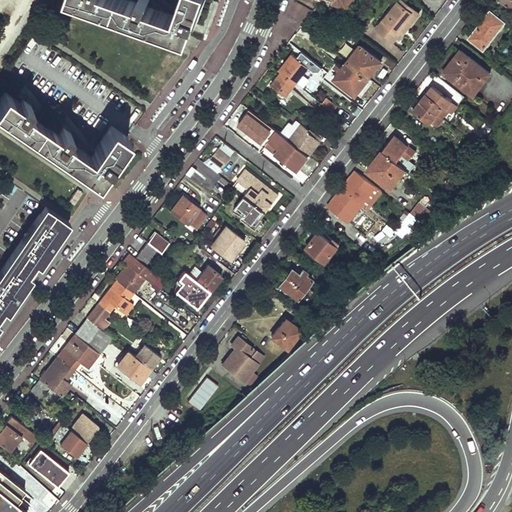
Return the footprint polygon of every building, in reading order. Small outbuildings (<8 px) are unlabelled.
[(80,0),(189,39),(195,22),(196,24),(205,0),(182,0),(177,16),(149,6),(151,1),(156,3),(157,0),(139,0),(139,2),(132,0),(80,0)] [(313,0),(331,0),(334,1),(333,4),(342,7),(341,11),(351,14),(355,0),(311,0),(314,1),(313,0)] [(419,14),(402,0),(400,0),(377,28),(394,41),(402,31),(405,33),(419,14)] [(511,0),(501,0),(511,8),(511,0)] [(470,38),(485,49),(506,22),(491,11),(470,38)] [(370,22),(359,14),(352,28),(361,35),(370,22)] [(342,30),(358,43),(363,37),(361,35),(352,28),(347,24),(342,30)] [(349,62),(369,78),(382,62),(362,45),(349,62)] [(445,72),(475,95),(492,73),(462,50),(445,72)] [(283,73),(297,84),(310,68),(293,55),(281,72),(283,73)] [(336,77),(357,94),(369,78),(349,62),(336,77)] [(273,84),(288,96),(297,84),(283,73),(273,84)] [(453,101),(434,86),(421,101),(444,119),(451,111),(447,108),(453,101)] [(58,133),(27,111),(31,105),(23,99),(21,102),(5,91),(0,98),(0,113),(80,170),(91,156),(67,140),(71,135),(74,138),(82,130),(63,120),(59,126),(61,128),(58,133)] [(322,103),(334,112),(338,106),(327,98),(322,103)] [(438,126),(444,119),(421,101),(415,109),(430,122),(433,121),(438,126)] [(298,170),(309,156),(290,141),(270,124),(269,124),(258,138),(267,145),(271,141),(280,148),(276,153),(298,170)] [(290,141),(309,156),(321,141),(309,131),(310,130),(303,124),(290,141)] [(128,138),(112,126),(91,156),(106,167),(128,138)] [(310,130),(309,131),(321,141),(322,139),(310,130)] [(383,151),(397,161),(407,169),(409,167),(399,159),(403,154),(411,160),(417,153),(395,135),(383,151)] [(484,144),(476,138),(473,142),(481,148),(484,144)] [(267,145),(276,153),(280,148),(271,141),(267,145)] [(223,167),(231,158),(219,149),(211,158),(223,167)] [(368,169),(392,188),(407,169),(397,161),(383,151),(368,169)] [(106,167),(91,156),(80,170),(96,180),(106,167)] [(462,172),(450,162),(445,169),(457,178),(462,172)] [(266,211),(267,212),(279,196),(271,190),(268,194),(263,190),(266,186),(245,170),(237,180),(250,189),(245,195),(266,211)] [(342,188),(363,205),(377,187),(357,170),(349,180),(342,188)] [(271,190),(266,186),(263,190),(268,194),(271,190)] [(212,194),(225,204),(231,197),(218,187),(212,194)] [(384,192),(377,187),(363,205),(369,210),(384,192)] [(328,206),(349,223),(363,205),(342,188),(333,200),(328,206)] [(177,203),(193,216),(200,208),(184,195),(177,203)] [(411,214),(422,223),(432,210),(421,200),(411,214)] [(171,211),(188,223),(193,216),(177,203),(171,211)] [(356,228),(369,210),(363,205),(349,223),(356,228)] [(0,270),(0,313),(3,309),(7,312),(14,302),(31,277),(27,275),(35,262),(39,265),(50,250),(54,244),(46,238),(61,217),(45,206),(0,270)] [(398,221),(402,224),(408,217),(404,213),(398,221)] [(402,224),(410,230),(422,223),(411,214),(408,217),(402,224)] [(199,221),(193,216),(188,223),(194,228),(199,221)] [(69,223),(61,217),(46,238),(54,244),(69,223)] [(390,235),(394,230),(387,223),(382,228),(390,235)] [(247,242),(227,227),(219,236),(239,252),(247,242)] [(157,249),(161,253),(169,242),(155,231),(147,242),(157,249)] [(331,242),(319,232),(308,247),(326,262),(339,244),(333,239),(331,242)] [(239,252),(219,236),(211,246),(231,262),(239,252)] [(135,257),(145,266),(157,249),(147,242),(135,257)] [(117,281),(134,294),(146,278),(153,283),(158,276),(145,266),(135,257),(130,253),(124,261),(130,265),(117,281)] [(198,282),(209,291),(222,276),(210,267),(198,282)] [(279,284),(298,299),(312,280),(305,274),(302,277),(292,269),(279,284)] [(175,291),(197,307),(209,291),(198,282),(184,271),(178,279),(182,282),(175,291)] [(99,304),(110,311),(114,306),(126,313),(134,303),(129,300),(134,294),(117,281),(99,304)] [(310,311),(300,303),(295,310),(304,317),(310,311)] [(99,304),(87,319),(102,331),(109,323),(104,319),(110,311),(99,304)] [(97,352),(99,354),(111,338),(102,331),(87,319),(86,319),(74,334),(97,352)] [(271,337),(287,349),(301,331),(292,324),(290,326),(284,322),(271,337)] [(57,357),(69,367),(76,356),(81,361),(87,366),(97,352),(74,334),(57,357)] [(223,365),(251,387),(259,376),(253,371),(263,357),(255,351),(249,358),(247,356),(252,348),(237,337),(232,345),(235,348),(238,350),(232,358),(229,356),(223,365)] [(135,356),(150,368),(161,353),(146,342),(135,356)] [(229,356),(232,358),(238,350),(235,348),(229,356)] [(116,365),(139,382),(150,368),(135,356),(127,351),(116,365)] [(69,367),(74,370),(81,361),(76,356),(69,367)] [(49,388),(60,396),(69,384),(65,381),(60,378),(69,367),(57,357),(39,380),(49,388)] [(74,370),(69,367),(60,378),(65,381),(74,370)] [(197,384),(204,389),(213,376),(207,371),(197,384)] [(31,391),(40,398),(49,388),(39,380),(31,391)] [(17,408),(27,416),(36,403),(27,396),(17,408)] [(71,430),(86,442),(98,426),(83,414),(71,430)] [(0,430),(0,442),(11,451),(22,436),(27,439),(26,441),(31,445),(37,437),(10,417),(0,430)] [(47,427),(59,435),(65,425),(54,417),(47,427)] [(60,444),(75,456),(86,442),(71,430),(60,444)] [(29,464),(41,473),(43,470),(48,474),(57,462),(40,449),(29,464)] [(63,480),(69,472),(57,462),(48,474),(43,470),(41,473),(52,482),(57,475),(63,480)] [(20,492),(24,487),(0,468),(0,511),(24,511),(28,508),(26,506),(30,500),(20,492)] [(58,486),(63,480),(57,475),(52,482),(58,486)]
